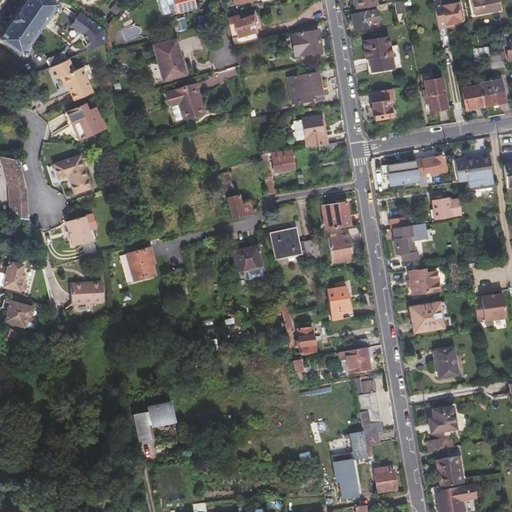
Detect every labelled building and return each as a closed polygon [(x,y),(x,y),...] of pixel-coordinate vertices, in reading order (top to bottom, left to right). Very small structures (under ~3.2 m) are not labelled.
[(56,4),(50,0),(26,0),(0,39),(22,54),(23,53),(25,55),(27,55),(29,52),(28,49),(26,48),(52,10),(54,11),(57,11),(58,9),(58,6),(55,5),(56,4)] [(192,0),(158,0),(162,14),(194,6),(192,0)] [(354,0),(356,9),(375,6),(374,0),(354,0)] [(462,22),(457,0),(443,3),(441,0),(432,0),(439,27),(462,22)] [(472,0),(477,19),(502,14),(498,0),(472,0)] [(81,11),(69,27),(96,47),(108,31),(81,11)] [(379,13),(355,17),(357,33),(370,31),(370,28),(381,26),(379,13)] [(173,19),(177,32),(180,31),(188,29),(185,16),(173,19)] [(237,16),(227,19),(229,24),(233,23),(236,36),(231,37),(233,45),(257,39),(252,18),(238,21),(237,16)] [(316,30),(290,35),(294,56),(320,51),(316,30)] [(185,73),(180,56),(175,39),(154,45),(163,79),(185,73)] [(372,74),(394,70),(390,48),(389,39),(364,44),(367,62),(370,61),(372,61),(373,65),(370,65),(372,74)] [(390,48),(394,70),(401,69),(398,46),(390,48)] [(48,58),(51,66),(68,58),(65,51),(48,58)] [(493,70),(510,68),(509,63),(511,62),(509,54),(491,56),(492,62),(493,70)] [(184,55),(180,56),(185,73),(189,72),(184,55)] [(81,65),(63,74),(75,99),(93,90),(81,65)] [(318,70),(294,74),(299,101),(323,97),(318,70)] [(445,82),(428,85),(434,115),(450,113),(445,82)] [(506,82),(484,86),(489,109),(510,105),(506,82)] [(196,84),(167,92),(171,104),(179,101),(183,117),(203,111),(196,84)] [(469,113),(487,110),(483,88),(464,92),(469,113)] [(395,92),(374,96),(379,123),(394,120),(391,104),(397,103),(395,92)] [(68,112),(73,125),(80,122),(87,137),(105,129),(96,108),(88,111),(86,105),(68,112)] [(308,145),(326,141),(324,131),(322,132),(319,114),(296,118),(300,139),(307,138),(308,145)] [(268,116),(261,117),(261,121),(258,122),(260,132),(271,130),(268,116)] [(80,122),(73,125),(80,140),(87,137),(80,122)] [(342,148),(340,139),(327,141),(329,150),(342,148)] [(293,147),(272,151),(276,170),(296,166),(293,147)] [(77,152),(51,156),(53,172),(62,171),(65,188),(82,186),(77,152)] [(263,173),(267,194),(277,192),(277,188),(272,188),(270,178),(271,177),(266,152),(258,153),(259,156),(259,158),(263,173)] [(18,159),(1,156),(11,217),(17,217),(27,219),(23,191),(18,159)] [(471,183),(495,179),(492,158),(467,161),(471,183)] [(433,175),(434,178),(449,175),(446,159),(420,164),(421,174),(422,177),(433,175)] [(402,164),(396,165),(398,179),(397,179),(399,189),(406,187),(405,181),(419,178),(417,164),(414,164),(412,160),(407,161),(408,165),(403,166),(402,164)] [(222,186),(231,183),(227,170),(218,172),(222,186)] [(222,186),(224,193),(233,190),(231,183),(222,186)] [(226,196),(232,216),(238,214),(253,211),(250,200),(245,201),(241,202),(240,199),(238,193),(226,196)] [(321,206),(325,228),(350,225),(346,201),(344,202),(343,197),(331,199),(332,204),(321,206)] [(435,219),(461,216),(458,200),(447,202),(447,200),(432,202),(435,219)] [(91,214),(84,216),(88,230),(95,228),(91,214)] [(88,230),(84,216),(65,221),(72,245),(91,240),(88,230)] [(394,222),(395,231),(397,231),(409,229),(407,220),(394,222)] [(305,260),(320,257),(317,239),(299,242),(296,228),(272,232),(276,256),(286,254),(286,257),(295,255),(295,253),(304,251),(305,260)] [(419,255),(414,228),(409,229),(397,231),(401,258),(419,255)] [(350,233),(327,236),(331,261),(351,258),(349,242),(351,242),(350,233)] [(233,249),(238,268),(262,262),(258,243),(233,249)] [(150,245),(126,252),(132,279),(133,279),(154,274),(151,262),(154,262),(150,245)] [(132,279),(126,252),(119,254),(126,280),(132,279)] [(5,269),(0,268),(0,283),(21,288),(24,287),(25,282),(23,279),(23,277),(20,276),(22,270),(19,266),(20,263),(8,260),(5,269)] [(262,262),(238,268),(239,273),(264,267),(262,262)] [(420,271),(412,273),(416,298),(428,296),(427,295),(443,293),(439,273),(429,275),(428,271),(420,273),(420,271)] [(102,279),(73,287),(79,308),(108,300),(102,279)] [(325,288),(328,302),(331,320),(354,316),(352,307),(349,307),(345,283),(342,283),(342,286),(325,288)] [(501,293),(470,298),(476,323),(506,319),(501,293)] [(34,307),(5,300),(4,308),(9,310),(7,320),(19,323),(18,326),(34,330),(36,323),(32,315),(34,307)] [(443,305),(414,310),(418,334),(447,329),(443,305)] [(281,311),(289,344),(289,347),(294,345),(291,329),(293,328),(289,310),(281,311)] [(311,326),(297,328),(302,352),(315,349),(311,326)] [(25,342),(27,337),(11,330),(8,336),(25,342)] [(349,341),(350,349),(369,346),(367,338),(349,341)] [(350,349),(345,350),(349,372),(370,368),(368,355),(372,355),(371,346),(369,346),(350,349)] [(452,350),(434,353),(439,380),(457,377),(452,350)] [(292,360),(295,373),(304,371),(302,358),(292,360)] [(377,431),(383,429),(381,419),(378,419),(373,390),(361,392),(355,393),(362,430),(362,433),(377,431)] [(167,418),(173,416),(170,403),(164,405),(163,401),(148,404),(149,410),(134,413),(140,439),(150,437),(148,425),(167,421),(167,418)] [(457,408),(437,411),(438,420),(433,421),(436,434),(460,430),(457,408)] [(353,456),(366,454),(362,433),(362,430),(349,432),(353,456)] [(362,433),(366,454),(370,453),(369,444),(379,442),(377,431),(362,433)] [(434,452),(451,449),(450,444),(449,442),(433,445),(434,452)] [(350,457),(332,460),(335,480),(338,479),(341,496),(356,493),(350,457)] [(445,488),(468,484),(463,458),(444,461),(446,476),(443,476),(445,488)] [(395,467),(374,470),(378,490),(398,487),(395,467)] [(444,511),(468,511),(465,492),(462,493),(462,489),(448,491),(449,494),(442,495),(443,507),(444,511)] [(365,503),(355,505),(356,511),(361,511),(367,511),(365,503)]
